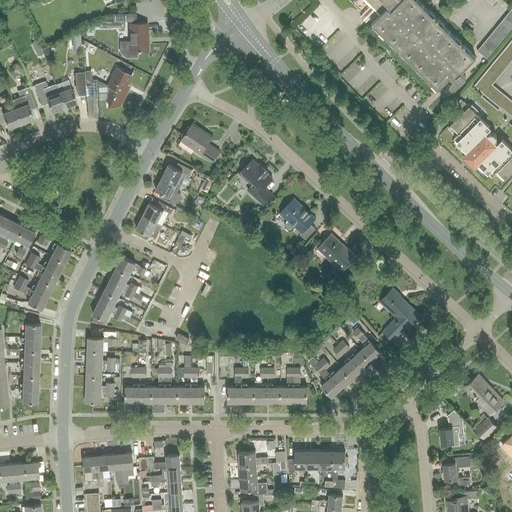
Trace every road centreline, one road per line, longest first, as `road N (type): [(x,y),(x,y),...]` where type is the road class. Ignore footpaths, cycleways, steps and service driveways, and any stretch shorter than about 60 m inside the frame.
road 1 (residential): [(186,87),(287,152),(478,329)]
road 2 (unclassified): [(508,294),(342,136),(244,23)]
road 3 (tertiary): [(61,438),(72,304),(149,153)]
road 4 (unclassified): [(0,154),(75,127),(98,128),(149,153)]
road 5 (residential): [(217,431),(61,438)]
road 6 (residential): [(369,428),(217,431)]
